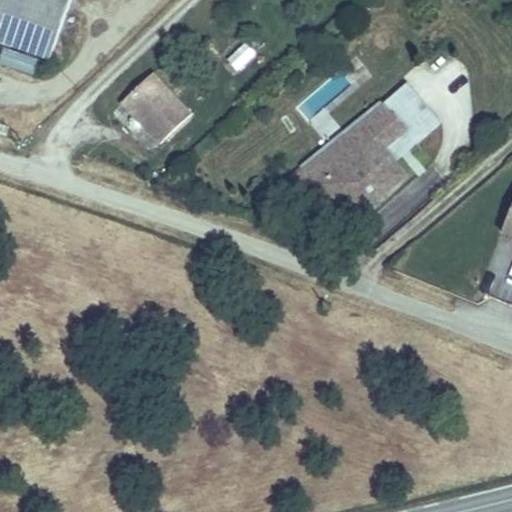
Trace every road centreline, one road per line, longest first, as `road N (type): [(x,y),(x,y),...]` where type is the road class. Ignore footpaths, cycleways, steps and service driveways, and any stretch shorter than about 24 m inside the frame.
road 1 (unclassified): [(0,160),(511,343)]
road 2 (unknown): [(364,288),(511,155)]
